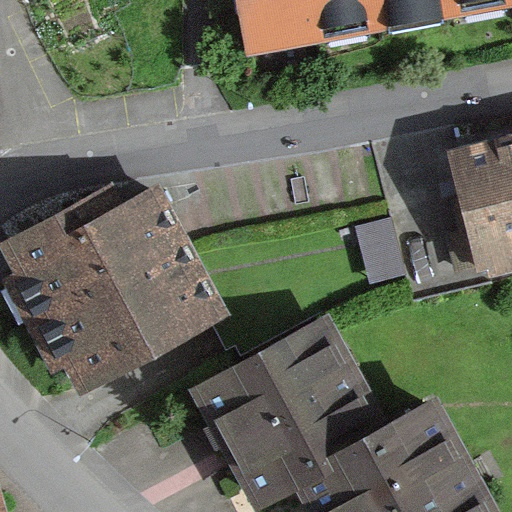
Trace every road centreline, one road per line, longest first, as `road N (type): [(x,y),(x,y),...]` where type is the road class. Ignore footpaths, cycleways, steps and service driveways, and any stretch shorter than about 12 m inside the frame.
road 1 (residential): [(0,184),(511,88)]
road 2 (residential): [(0,418),(98,511)]
